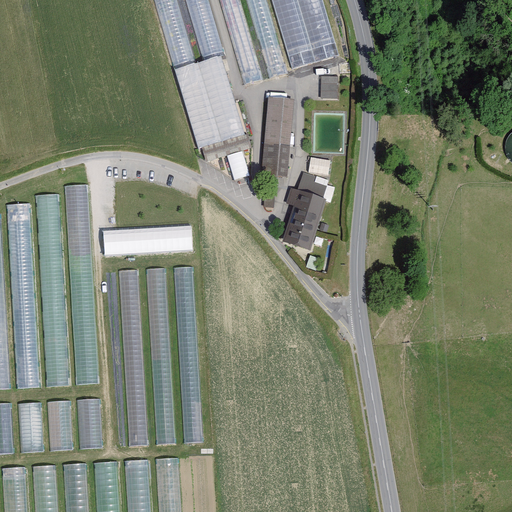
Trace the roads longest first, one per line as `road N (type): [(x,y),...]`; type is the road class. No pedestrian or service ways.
road 1 (unclassified): [(0,187),(116,153),(172,167),(243,199),(320,296),(337,313),(360,317)]
road 2 (secondary): [(355,0),(373,70),(357,257),(360,317)]
road 3 (secondary): [(360,317),(392,511)]
